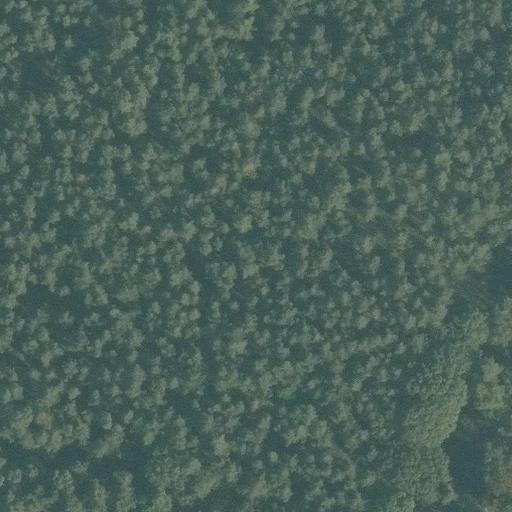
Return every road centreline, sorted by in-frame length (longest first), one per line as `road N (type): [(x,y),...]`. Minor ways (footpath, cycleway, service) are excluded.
road 1 (track): [(511,229),(396,511)]
road 2 (track): [(255,511),(38,429),(0,423)]
road 3 (track): [(0,122),(129,0)]
